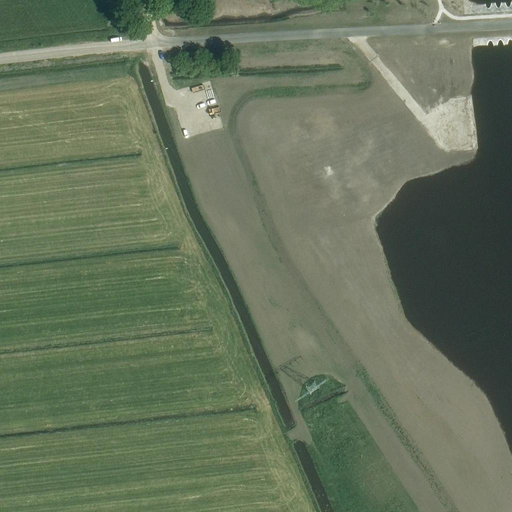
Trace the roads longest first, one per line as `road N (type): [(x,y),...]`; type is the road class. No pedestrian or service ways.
road 1 (unclassified): [(153,43),(511,24)]
road 2 (unclassified): [(0,59),(153,43)]
road 3 (track): [(352,32),(435,129)]
